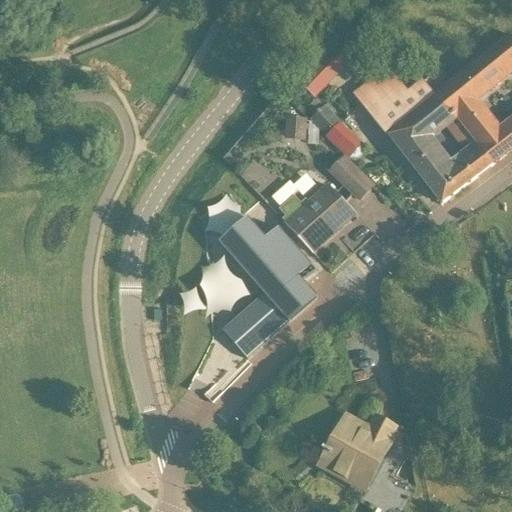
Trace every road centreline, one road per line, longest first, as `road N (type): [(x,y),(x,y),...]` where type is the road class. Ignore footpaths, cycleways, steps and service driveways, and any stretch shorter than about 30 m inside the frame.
road 1 (unclassified): [(166,477),(131,344),(133,246),(167,178),(307,0)]
road 2 (unclassified): [(166,477),(311,327),(511,170)]
